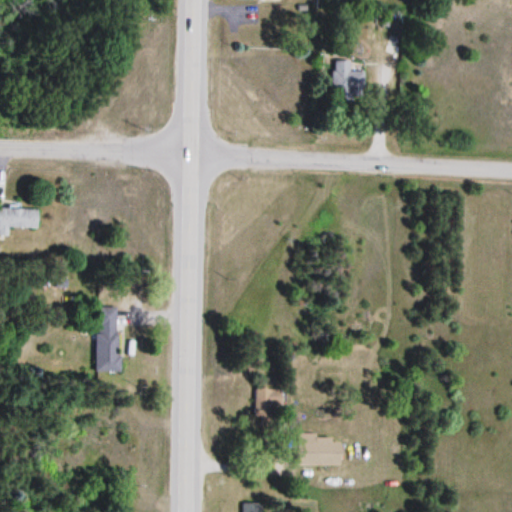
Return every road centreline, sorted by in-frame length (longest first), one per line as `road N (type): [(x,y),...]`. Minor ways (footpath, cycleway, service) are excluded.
road 1 (primary): [(183,511),(189,0)]
road 2 (residential): [(511,169),(188,154)]
road 3 (residential): [(188,154),(0,148)]
